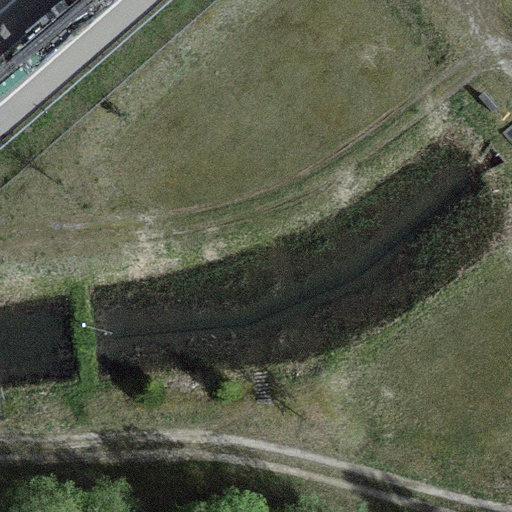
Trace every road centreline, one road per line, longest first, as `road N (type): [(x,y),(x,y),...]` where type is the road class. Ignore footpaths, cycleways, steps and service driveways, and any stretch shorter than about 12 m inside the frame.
road 1 (track): [(0,255),(233,215),(349,162),(450,72),(505,47)]
road 2 (track): [(476,511),(267,447),(190,441)]
road 3 (track): [(190,441),(0,441)]
